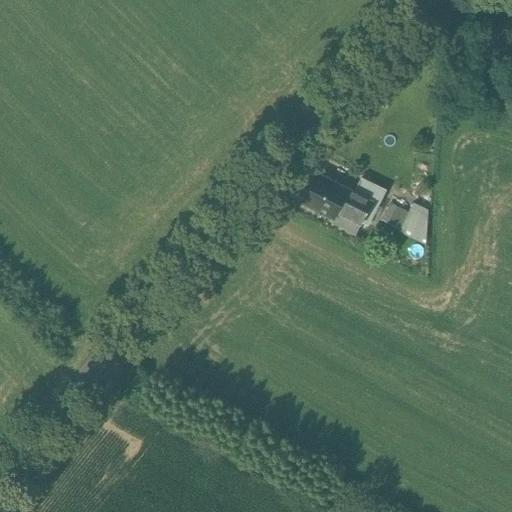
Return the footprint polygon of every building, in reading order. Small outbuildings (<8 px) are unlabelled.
[(350,189),(319,173),(304,203),(334,219),(344,200),(350,189)] [(387,189),(362,177),(355,191),(354,192),(379,205),(387,189)] [(355,191),(350,189),(334,219),(333,221),(356,233),(359,228),(356,226),(359,221),(362,222),(372,202),(379,205),(354,192),(355,191)] [(408,212),(392,203),(387,214),(403,223),(408,212)] [(428,219),(415,213),(405,233),(426,244),(428,219)]
